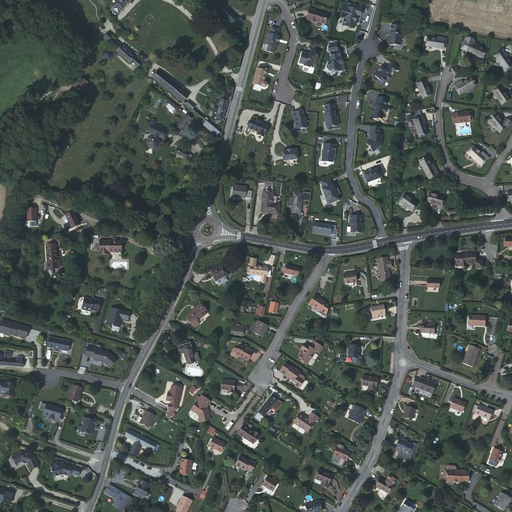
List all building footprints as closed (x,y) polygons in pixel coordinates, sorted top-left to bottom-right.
[(119,0),(114,6),(115,6),(112,9),(117,14),(120,11),(130,0),(119,0)] [(350,9),(342,7),(340,13),(339,14),(338,16),(339,17),(339,18),(342,19),(341,25),(344,26),(344,27),(346,27),(347,28),(349,29),(350,28),(352,29),(354,22),(353,22),(354,18),(355,18),(355,15),(358,16),(361,7),(351,5),(350,9)] [(220,13),(236,29),(243,21),(240,17),(238,19),(226,7),(220,13)] [(305,18),(309,19),(314,20),(322,23),(325,14),(313,10),(308,9),(305,18)] [(402,25),(393,24),(389,44),(394,45),(395,44),(401,45),(402,38),(405,35),(403,33),(401,33),(402,25)] [(278,28),(270,26),(268,32),(267,32),(263,44),(266,44),(264,50),(271,52),(273,46),(274,47),(276,41),(277,41),(277,38),(277,36),(276,35),(278,28)] [(112,42),(114,40),(110,37),(111,36),(107,33),(103,37),(107,40),(108,39),(112,42)] [(438,40),(436,40),(427,38),(426,46),(443,49),(445,39),(439,38),(438,40)] [(461,49),(466,51),(467,48),(470,42),(473,43),(474,42),(466,38),(461,49)] [(114,39),(114,40),(112,42),(116,46),(119,48),(121,45),(114,39)] [(469,49),(468,52),(483,58),(486,51),(477,47),(475,46),(475,44),(473,43),(470,42),(467,48),(469,49)] [(141,64),(121,45),(119,48),(116,46),(115,48),(114,49),(117,52),(112,53),(115,56),(120,54),(129,63),(132,61),(138,67),(141,64)] [(305,53),(301,51),(298,62),(303,63),(304,65),(308,66),(310,62),(314,63),(316,55),(312,49),(305,53)] [(505,56),(506,55),(503,49),(495,55),(506,70),(511,66),(506,57),(505,56)] [(105,60),(111,51),(109,50),(105,50),(102,53),(102,57),(105,60)] [(339,50),(330,52),(332,60),(335,60),(335,62),(328,64),(327,68),(329,71),(335,70),(335,72),(340,71),(341,72),(345,71),(344,63),(339,64),(339,62),(341,61),(339,50)] [(112,57),(115,56),(112,53),(111,51),(105,60),(109,60),(112,57)] [(398,73),(401,70),(396,64),(389,71),(384,71),(383,72),(382,71),(381,70),(377,74),(386,84),(390,80),(391,82),(399,74),(398,73)] [(265,71),(266,71),(267,69),(262,68),(262,70),(255,68),(251,84),(260,86),(261,87),(263,88),(265,87),(266,84),(265,82),(263,82),(265,74),(265,71)] [(159,72),(153,78),(182,102),(187,96),(159,72)] [(87,83),(80,78),(74,88),(81,92),(87,83)] [(460,84),(459,82),(454,85),(459,94),(476,85),(471,78),(462,83),(460,84)] [(424,80),(416,84),(423,98),(430,95),(424,80)] [(499,86),(493,91),(502,104),(509,99),(499,86)] [(173,115),(178,109),(166,97),(161,103),(173,115)] [(372,110),(370,118),(376,120),(377,118),(381,120),(383,114),(384,114),(386,108),(385,108),(387,100),(377,97),(375,105),(375,106),(374,111),(372,110)] [(223,119),(227,102),(220,101),(216,117),(223,119)] [(188,102),(185,105),(192,110),(194,107),(188,102)] [(332,104),(322,105),(324,113),(322,113),(324,127),(336,125),(335,116),(333,116),(333,112),(334,112),(332,104)] [(301,110),(291,112),(292,118),(293,118),(294,127),(305,126),(304,116),(302,116),(301,110)] [(457,114),(452,114),(453,123),(458,122),(458,123),(470,122),(470,121),(470,118),(469,111),(457,113),(457,114)] [(188,117),(186,115),(178,124),(183,128),(190,119),(188,117)] [(506,127),(502,122),(495,115),(489,120),(500,133),(506,127)] [(426,134),(423,125),(423,123),(425,122),(423,116),(413,119),(419,137),(426,134)] [(257,131),(257,132),(264,134),(267,125),(261,123),(261,121),(256,120),(256,121),(252,120),(249,128),(257,131)] [(164,139),(168,133),(153,126),(154,123),(151,121),(146,130),(154,134),(153,136),(149,137),(146,143),(148,147),(152,149),(157,148),(160,143),(158,138),(158,136),(164,139)] [(216,130),(209,124),(207,128),(214,134),(216,130)] [(384,128),(370,126),(369,134),(371,134),(371,139),(370,139),(366,142),(375,149),(384,146),(385,135),(383,135),(384,128)] [(56,142),(59,144),(65,134),(62,132),(56,142)] [(65,134),(59,144),(65,148),(72,138),(65,134)] [(334,156),(335,144),(323,144),(322,150),(321,155),(322,155),(321,161),(332,162),(333,156),(334,156)] [(482,156),(480,154),(473,147),(467,153),(481,165),(488,158),(483,154),(482,156)] [(286,150),(281,151),(283,160),(297,158),(296,149),(291,149),(291,148),(286,149),(286,150)] [(186,158),(189,154),(179,149),(177,154),(186,158)] [(431,167),(430,165),(426,157),(419,160),(427,177),(436,172),(433,166),(431,167)] [(379,168),(363,173),(366,183),(382,177),(379,168)] [(330,185),(327,178),(318,182),(320,189),(319,189),(325,205),(337,201),(335,195),(333,190),(331,185),(330,185)] [(273,184),(265,183),(264,190),(263,190),(261,211),(261,212),(269,212),(269,214),(278,215),(279,204),(276,204),(272,204),(272,196),(273,191),(272,191),(273,184)] [(246,187),(232,186),(231,197),(250,199),(251,191),(246,190),(246,187)] [(295,215),(299,215),(301,203),(302,203),(303,201),(309,202),(310,193),(302,193),(302,194),(293,193),(293,198),(289,197),(288,206),(292,206),(291,215),(292,215),(295,215)] [(444,198),(429,193),(426,201),(441,205),(444,198)] [(404,195),(399,201),(412,211),(416,204),(404,195)] [(26,221),(37,221),(37,207),(26,208),(26,221)] [(65,216),(71,229),(79,225),(73,214),(70,214),(65,216)] [(359,215),(347,215),(347,222),(348,222),(348,232),(359,232),(360,222),(359,222),(359,215)] [(335,226),(314,222),(313,231),(334,235),(335,226)] [(511,238),(504,238),(503,246),(508,246),(511,247),(511,238)] [(109,239),(101,239),(100,251),(101,251),(101,252),(109,252),(109,250),(116,250),(117,251),(120,252),(120,250),(122,251),(122,240),(116,240),(114,241),(110,241),(109,239)] [(56,248),(46,249),(47,269),(53,269),(57,268),(56,260),(56,257),(56,248)] [(474,253),(455,255),(456,266),(465,265),(465,263),(471,263),(471,265),(475,264),(475,268),(482,268),(481,261),(475,261),(474,253)] [(386,258),(374,259),(374,264),(378,263),(380,280),(389,279),(388,268),(391,267),(390,262),(387,262),(386,258)] [(216,281),(225,276),(228,275),(222,264),(210,270),(216,281)] [(250,266),(250,268),(249,273),(249,275),(262,276),(265,276),(266,268),(254,267),(254,266),(250,266)] [(297,269),(285,266),(283,273),(295,276),(297,269)] [(354,273),(343,275),(345,283),(356,282),(354,273)] [(225,276),(216,281),(218,285),(227,280),(225,276)] [(315,295),(308,306),(312,308),(313,307),(316,309),(317,311),(319,312),(323,308),(325,309),(327,306),(325,305),(326,303),(322,301),(321,301),(320,301),(320,300),(318,299),(319,298),(315,295)] [(93,299),(85,297),(82,309),(91,311),(92,309),(98,311),(101,300),(93,298),(93,299)] [(276,314),(279,304),(270,301),(267,312),(276,314)] [(189,313),(185,317),(195,327),(199,324),(196,321),(207,312),(199,304),(189,313)] [(384,305),(370,307),(372,319),(378,318),(378,315),(385,314),(384,305)] [(263,316),(265,307),(257,306),(255,314),(263,316)] [(130,313),(111,308),(107,324),(121,328),(123,320),(128,321),(130,313)] [(484,327),(485,318),(468,316),(467,326),(484,327)] [(25,337),(28,328),(0,320),(0,321),(0,332),(4,334),(7,335),(8,334),(13,335),(14,334),(25,337)] [(267,326),(256,320),(255,323),(256,324),(251,332),(261,336),(263,331),(265,331),(267,326)] [(430,325),(421,324),(421,333),(429,333),(433,333),(433,323),(429,323),(430,325)] [(67,351),(69,342),(48,337),(46,347),(53,349),(53,351),(58,352),(58,349),(67,351)] [(313,347),(307,342),(302,348),(305,351),(299,358),(307,364),(317,352),(319,354),(325,348),(317,342),(313,347)] [(193,354),(189,343),(179,347),(182,354),(183,353),(187,364),(195,361),(198,360),(195,353),(193,354)] [(246,348),(239,344),(236,349),(234,347),(232,348),(229,353),(230,355),(236,358),(236,359),(237,359),(237,358),(238,355),(247,360),(252,350),(246,347),(246,348)] [(359,346),(349,345),(348,358),(358,359),(359,346)] [(467,355),(465,354),(462,363),(472,367),(479,349),(471,346),(467,355)] [(95,348),(86,347),(84,356),(93,357),(92,359),(103,361),(110,367),(117,359),(108,352),(95,349),(95,348)] [(1,355),(0,354),(0,364),(22,367),(23,357),(17,357),(16,360),(1,358),(1,355)] [(290,366),(284,362),(279,371),(287,376),(288,376),(288,377),(293,381),(294,384),(299,387),(304,379),(304,376),(299,373),(300,371),(291,365),(290,366)] [(361,385),(368,386),(370,387),(370,390),(374,391),(377,379),(363,376),(361,385)] [(412,386),(420,389),(423,390),(422,394),(429,396),(430,393),(434,382),(419,377),(418,379),(414,378),(412,386)] [(235,381),(222,378),(220,387),(227,389),(227,391),(232,392),(235,381)] [(4,395),(11,396),(13,383),(6,382),(6,383),(0,382),(0,392),(4,393),(4,395)] [(82,388),(72,385),(68,399),(77,402),(82,388)] [(182,388),(171,385),(170,393),(168,392),(166,400),(172,402),(171,404),(168,405),(168,411),(171,411),(176,410),(178,403),(182,388)] [(272,394),(256,415),(261,420),(278,399),(272,394)] [(211,401),(202,396),(198,402),(197,401),(191,410),(195,413),(194,414),(193,416),(195,418),(197,419),(198,417),(199,421),(210,419),(208,411),(206,409),(211,401)] [(464,403),(452,398),(449,407),(461,412),(464,403)] [(60,409),(40,403),(38,408),(43,410),(42,413),(49,415),(48,417),(52,418),(53,417),(57,419),(60,409)] [(366,411),(354,405),(351,410),(352,411),(349,419),(359,423),(363,415),(364,415),(366,411)] [(478,405),(477,406),(475,413),(478,415),(478,414),(489,418),(492,411),(478,405)] [(415,409),(406,406),(402,417),(411,420),(415,409)] [(155,416),(146,411),(139,423),(148,428),(155,416)] [(299,413),(293,423),(299,426),(297,429),(297,431),(302,433),(303,433),(305,430),(307,432),(317,416),(311,412),(306,419),(303,417),(304,416),(299,413)] [(92,425),(94,421),(81,417),(80,421),(82,422),(79,431),(88,434),(91,425),(92,425)] [(243,424),(238,433),(253,443),(259,434),(254,431),(243,424)] [(134,439),(136,440),(136,439),(142,442),(141,444),(153,450),(156,443),(128,429),(124,436),(134,440),(134,439)] [(226,443),(213,438),(210,446),(222,451),(226,443)] [(136,439),(136,440),(131,450),(137,453),(141,444),(142,442),(136,439)] [(403,441),(398,439),(395,448),(403,451),(403,453),(408,455),(412,445),(403,441)] [(350,452),(337,447),(334,455),(347,461),(350,452)] [(502,452),(493,448),(489,460),(488,462),(489,464),(494,466),(496,465),(497,463),(502,452)] [(32,456),(20,452),(11,456),(15,464),(20,461),(26,463),(30,470),(37,466),(32,456)] [(246,469),(250,461),(240,456),(235,464),(245,470),(246,469)] [(192,462),(181,460),(179,473),(189,475),(192,462)] [(251,460),(250,461),(246,469),(251,472),(257,463),(251,460)] [(50,465),(53,476),(62,474),(68,477),(69,474),(77,476),(79,469),(71,467),(71,468),(63,465),(62,463),(50,465)] [(316,478),(323,481),(324,481),(324,483),(329,485),(333,474),(319,469),(316,478)] [(114,478),(122,481),(125,473),(117,470),(114,478)] [(447,481),(457,483),(458,480),(460,480),(460,481),(468,483),(469,474),(466,473),(466,472),(457,471),(456,472),(445,470),(444,476),(447,477),(447,481)] [(278,481),(268,475),(263,484),(274,490),(278,481)] [(379,478),(375,485),(387,492),(391,485),(394,479),(388,475),(384,481),(379,478)] [(150,485),(141,481),(138,485),(140,486),(138,489),(137,488),(134,493),(136,494),(135,496),(139,498),(140,496),(144,498),(147,494),(145,493),(150,485)] [(113,505),(122,511),(131,498),(109,484),(104,492),(116,499),(113,505)] [(9,504),(12,494),(5,492),(5,491),(0,489),(0,500),(2,501),(2,502),(9,504)] [(511,498),(500,492),(498,496),(498,497),(493,505),(501,510),(502,509),(505,506),(505,504),(506,501),(508,502),(511,498)] [(186,511),(191,502),(182,497),(180,501),(181,501),(175,511),(186,511)] [(413,511),(410,509),(408,508),(410,504),(405,501),(399,510),(399,511),(398,511),(413,511)] [(313,505),(307,506),(308,511),(319,511),(323,511),(321,502),(313,504),(313,505)]
